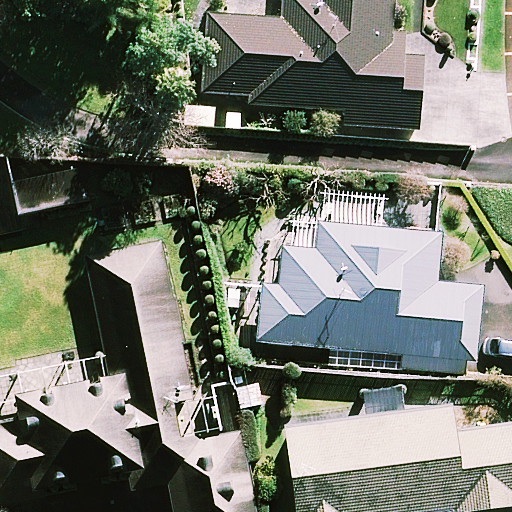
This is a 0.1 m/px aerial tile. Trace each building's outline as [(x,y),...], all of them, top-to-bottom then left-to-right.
[(422,55),(405,54),(406,30),(393,29),(394,0),(283,0),(283,17),(209,14),(207,92),(247,93),(247,105),(349,108),(349,126),(420,128),(422,55)] [(79,164),(11,174),(17,213),(85,203),(79,164)] [(262,268),(257,343),(400,352),(399,370),(476,375),(482,285),(436,282),(440,224),(400,221),(401,198),(324,193),(323,212),(266,208),(262,268)] [(18,412),(0,415),(0,505),(34,499),(32,487),(145,465),(149,485),(169,481),(174,511),(255,511),(236,406),(216,410),(211,386),(189,391),(179,339),(161,242),(89,256),(110,369),(13,388),(18,412)] [(363,389),(366,417),(283,426),(291,511),(435,511),(511,504),(511,421),(457,427),(455,408),(405,413),(402,385),(363,389)]
